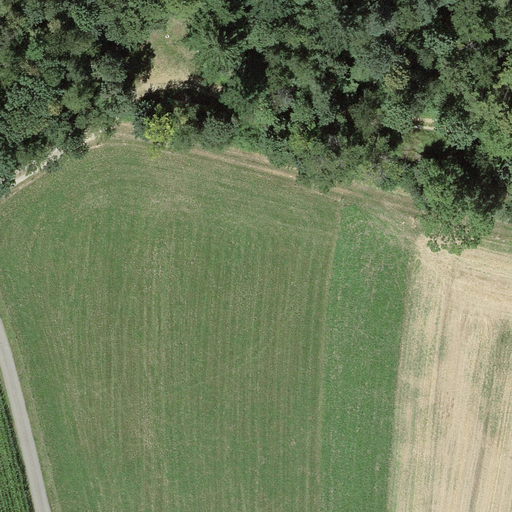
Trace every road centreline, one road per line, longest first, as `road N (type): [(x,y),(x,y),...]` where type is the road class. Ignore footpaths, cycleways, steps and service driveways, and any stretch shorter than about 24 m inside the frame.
road 1 (track): [(0,185),(150,93),(511,127)]
road 2 (unclassified): [(0,358),(38,511)]
